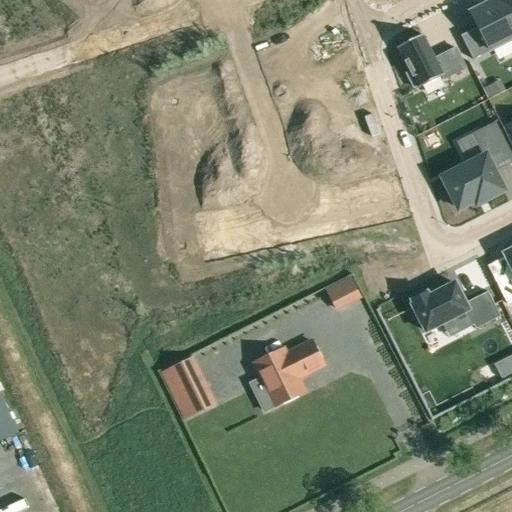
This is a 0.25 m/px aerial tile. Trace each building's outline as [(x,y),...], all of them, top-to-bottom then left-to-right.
[(478,27),(461,36),(473,60),(511,40),(511,32),(495,0),(493,0),(470,12),(478,27)] [(511,0),(495,0),(511,32),(511,0)] [(422,35),(398,48),(410,72),(405,74),(413,89),(417,87),(419,89),(444,77),(445,80),(466,69),(455,48),(435,59),(422,35)] [(505,91),(500,81),(484,89),(489,99),(505,91)] [(484,157),(443,178),(450,191),(446,193),(453,207),(457,206),(459,209),(475,201),(477,204),(503,191),(492,168),(511,157),(511,154),(495,122),(480,130),(487,144),(480,148),(484,157)] [(511,249),(504,254),(510,265),(492,274),(507,304),(511,302),(511,249)] [(476,330),(501,318),(488,293),(465,304),(455,284),(429,298),(427,294),(412,302),(414,306),(413,306),(426,333),(466,312),(476,330)] [(299,379),(324,367),(312,341),(287,354),(285,350),(255,364),(275,406),(305,391),(299,379)] [(189,355),(160,369),(187,423),(216,409),(189,355)] [(0,369),(0,384),(9,381),(4,368),(0,369)]
